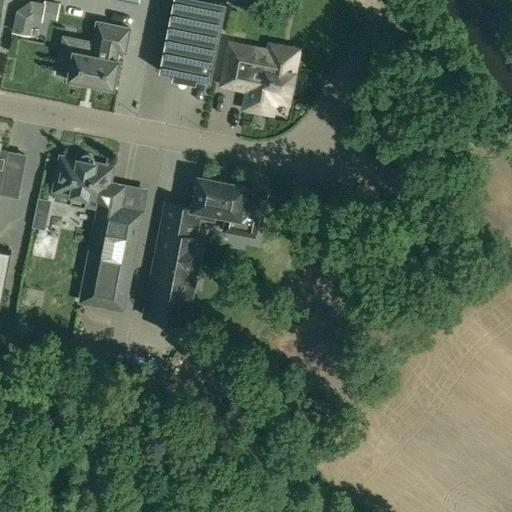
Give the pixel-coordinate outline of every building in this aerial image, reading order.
[(172,0),(159,71),(211,82),(226,2),(213,0),(172,0)] [(46,5),(31,3),(16,12),(13,34),(31,38),(34,23),(35,22),(43,24),(46,5)] [(68,78),(113,87),(119,60),(111,58),(112,49),(125,52),(129,28),(97,22),(91,54),(62,48),(57,73),(69,76),(68,78)] [(251,81),(245,107),(271,113),(275,92),(288,95),(289,92),(293,93),(297,73),(293,73),(294,63),(252,55),(254,49),(231,44),(227,65),(245,68),(244,72),(251,81)] [(79,157),(78,161),(62,158),(56,189),(54,200),(100,209),(82,300),(122,308),(141,212),(116,207),(120,187),(107,184),(111,168),(94,164),(95,160),(92,156),(88,154),(83,154),(79,157)] [(214,213),(227,216),(225,229),(255,235),(258,216),(262,217),(266,193),(247,189),(247,193),(245,193),(246,186),(198,176),(192,207),(168,202),(145,317),(184,325),(201,237),(194,236),(198,216),(213,219),(214,213)] [(0,308),(11,251),(0,248),(0,308)] [(133,364),(124,381),(162,400),(170,383),(133,364)]
